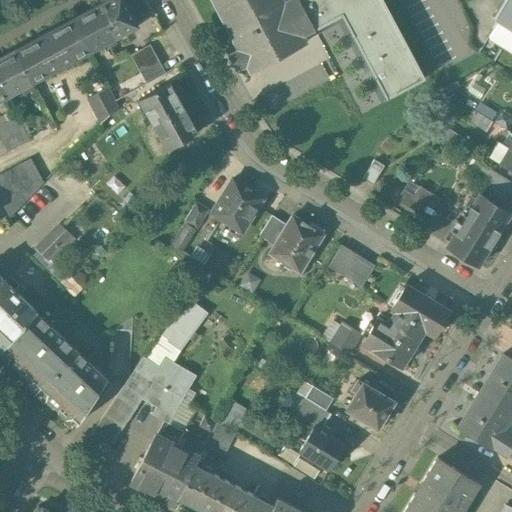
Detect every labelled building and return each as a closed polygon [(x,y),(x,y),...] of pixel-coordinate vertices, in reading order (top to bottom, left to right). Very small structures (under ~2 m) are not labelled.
[(123,0),(106,0),(96,6),(114,39),(137,26),(123,0)] [(211,0),(237,46),(226,52),(235,69),(246,63),(250,71),(308,40),(304,33),(315,27),(299,0),(211,0)] [(383,0),(299,0),(315,27),(341,15),(386,99),(424,78),(383,0)] [(511,0),(502,0),(493,16),(499,20),(488,37),(511,52),(511,0)] [(96,6),(72,18),(90,52),(114,39),(96,6)] [(72,18),(14,50),(32,83),(90,52),(72,18)] [(155,54),(150,44),(131,55),(131,56),(132,55),(136,64),(155,54)] [(14,50),(0,56),(0,81),(8,96),(32,83),(14,50)] [(165,73),(155,54),(136,64),(141,73),(147,83),(165,73)] [(141,73),(110,90),(116,101),(147,83),(141,73)] [(171,83),(141,101),(155,125),(185,107),(171,83)] [(109,89),(87,100),(100,124),(118,106),(116,101),(110,90),(109,89)] [(185,107),(155,125),(169,149),(199,131),(185,107)] [(492,122),(477,112),(471,122),(486,131),(492,122)] [(0,126),(0,138),(1,140),(23,128),(17,117),(0,126)] [(462,138),(443,125),(437,135),(456,148),(462,138)] [(23,128),(1,140),(7,152),(30,140),(23,128)] [(511,141),(506,151),(497,145),(489,157),(498,163),(498,164),(511,172),(511,141)] [(363,178),(375,183),(384,164),(372,158),(363,178)] [(511,192),(511,181),(476,160),(468,173),(484,183),(484,184),(478,194),(502,209),(511,192)] [(42,184),(30,161),(13,171),(28,199),(42,184)] [(13,171),(0,177),(0,194),(11,216),(28,199),(13,171)] [(264,197),(232,178),(210,213),(242,233),(264,197)] [(417,212),(423,202),(433,208),(440,198),(419,185),(413,195),(403,189),(396,200),(417,212)] [(502,209),(478,194),(447,245),(478,264),(509,213),(502,209)] [(208,207),(197,201),(186,219),(197,226),(208,207)] [(287,225),(272,215),(259,235),(274,244),(287,225)] [(307,225),(292,216),(287,225),(274,244),(269,253),(299,272),(322,235),(320,233),(322,230),(309,222),(307,225)] [(197,226),(186,219),(171,245),(183,251),(197,226)] [(60,226),(37,250),(50,263),(74,239),(60,226)] [(329,265),(363,285),(375,265),(342,244),(329,265)] [(15,291),(0,276),(0,351),(23,326),(36,311),(37,311),(35,310),(19,295),(17,296),(13,292),(15,291)] [(396,313),(423,329),(433,336),(450,309),(407,283),(391,310),(396,313)] [(196,304),(168,341),(180,350),(207,313),(196,304)] [(74,347),(36,311),(23,326),(0,351),(0,352),(1,352),(6,357),(4,358),(36,389),(74,347)] [(423,329),(396,313),(381,337),(376,334),(367,347),(399,367),(423,329)] [(361,333),(344,322),(335,336),(331,343),(348,354),(361,333)] [(335,336),(330,332),(325,340),(331,343),(335,336)] [(111,382),(74,347),(36,389),(74,426),(78,421),(79,422),(97,403),(111,382)] [(511,359),(502,354),(479,390),(511,410),(511,359)] [(195,376),(166,359),(160,368),(142,357),(123,385),(143,398),(137,406),(168,423),(195,376)] [(394,401),(357,378),(350,388),(355,391),(345,408),(377,428),(394,401)] [(123,385),(90,435),(110,447),(137,406),(143,398),(123,385)] [(332,398),(311,385),(304,398),(311,402),(325,410),(332,398)] [(511,415),(511,410),(479,390),(457,426),(492,448),(504,430),(511,415)] [(236,430),(247,408),(231,400),(220,421),(236,430)] [(325,410),(311,402),(302,417),(314,424),(321,428),(330,414),(325,410)] [(217,421),(204,415),(198,426),(211,432),(216,422),(217,421)] [(235,433),(216,422),(211,432),(205,444),(224,454),(235,433)] [(321,428),(314,424),(299,450),(327,468),(343,442),(321,428)] [(511,445),(511,434),(504,430),(492,448),(506,456),(511,445)] [(155,434),(131,481),(175,503),(178,497),(195,464),(198,456),(155,434)] [(437,459),(404,511),(460,511),(466,503),(461,500),(473,480),(437,459)] [(217,511),(232,483),(195,464),(178,497),(206,511),(217,511)] [(273,504),(232,483),(217,511),(268,511),(273,504)] [(307,511),(277,496),(273,504),(268,511),(307,511)]
